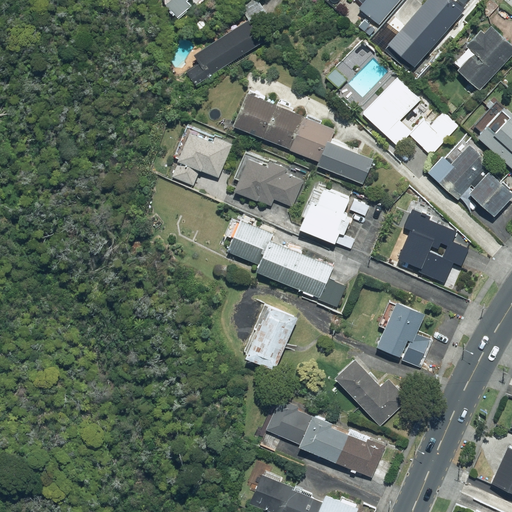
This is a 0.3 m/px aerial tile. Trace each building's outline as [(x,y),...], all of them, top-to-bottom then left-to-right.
[(170,0),(180,13),(193,3),(190,0),(170,0)] [(400,0),(365,0),(360,6),(380,23),(400,0)] [(459,0),(425,0),(403,27),(404,28),(397,37),(410,48),(418,40),(430,50),(467,7),(459,0)] [(189,70),(198,84),(267,39),(253,16),(196,53),(201,61),(189,70)] [(511,54),(511,40),(493,23),(486,31),(483,28),(468,44),(475,51),(459,68),(481,88),(511,54)] [(421,97),(399,74),(365,111),(387,131),(399,119),(421,97)] [(250,89),(235,122),(320,160),(330,138),(335,126),(250,89)] [(511,102),(499,90),(466,124),(511,168),(511,102)] [(432,123),(427,119),(412,134),(432,153),(459,126),(444,111),(432,123)] [(234,144),(189,124),(175,158),(179,159),(172,175),(194,185),(201,168),(220,177),(234,144)] [(376,158),(330,138),(320,160),(319,163),(365,184),(376,158)] [(491,161),(470,142),(453,161),(445,154),(430,171),(459,196),(491,161)] [(288,167),(251,152),(236,188),(273,203),(275,198),(294,206),(305,180),(287,172),(288,167)] [(511,195),(511,187),(491,169),(470,193),(494,215),(511,195)] [(371,206),(319,184),(301,227),(337,242),(337,241),(352,247),(357,236),(346,232),(352,218),(347,216),(349,211),(347,210),(348,208),(367,216),(371,206)] [(459,230),(412,208),(404,225),(411,228),(399,255),(420,264),(418,268),(444,280),(454,261),(462,265),(471,247),(455,239),(459,230)] [(243,219),(243,220),(230,247),(262,262),(259,270),(339,306),(348,286),(330,277),(335,266),(273,238),(275,233),(243,219)] [(426,313),(388,297),(382,313),(391,316),(378,347),(422,365),(434,338),(418,331),(426,313)] [(300,315),(271,303),(269,305),(265,303),(245,350),(250,352),(248,355),(277,367),(300,315)] [(358,357),(336,376),(380,424),(409,398),(390,377),(382,384),(358,357)] [(280,399),(267,428),(372,475),(386,443),(352,427),(350,431),(332,423),(334,418),(314,409),(312,413),(280,399)] [(511,444),(508,443),(493,480),(511,487),(511,444)] [(357,511),(360,506),(326,491),(323,498),(264,471),(250,501),(275,511),(357,511)]
